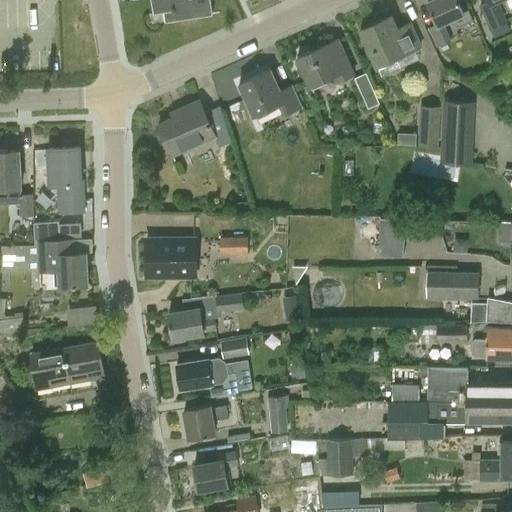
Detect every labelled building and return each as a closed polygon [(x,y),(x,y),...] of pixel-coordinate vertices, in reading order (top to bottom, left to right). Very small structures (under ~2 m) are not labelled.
[(210,0),(151,0),(154,14),(163,12),(165,23),(213,15),(210,0)] [(431,0),(427,2),(437,24),(428,28),(437,48),(451,41),(443,23),(447,21),(460,26),(473,20),(469,11),(464,13),(458,0),(431,0)] [(508,22),(499,1),(499,0),(488,0),(478,5),(489,30),(508,22)] [(392,15),(360,29),(376,66),(421,46),(410,23),(398,28),(392,15)] [(310,85),(331,75),(336,85),(355,77),(338,39),(297,57),(310,85)] [(280,90),(271,69),(238,83),(254,116),(280,104),(285,115),(303,107),(292,84),(280,90)] [(379,104),(366,73),(354,78),(368,109),(379,104)] [(172,156),(214,137),(219,147),(232,142),(221,106),(205,113),(199,100),(183,108),(184,112),(158,124),(172,156)] [(443,100),(440,163),(472,164),(475,102),(443,100)] [(417,145),(439,146),(441,106),(419,105),(417,145)] [(85,180),(81,180),(80,148),(48,150),(49,183),(57,183),(58,214),(86,213),(85,180)] [(0,203),(9,203),(8,188),(21,187),(20,150),(0,150),(0,203)] [(34,215),(33,193),(19,193),(20,216),(34,215)] [(403,256),(405,219),(381,218),(379,254),(403,256)] [(34,222),(35,239),(60,238),(59,221),(34,222)] [(497,242),(511,242),(511,251),(510,252),(510,265),(511,265),(511,222),(497,222),(497,242)] [(55,285),(60,285),(60,286),(88,284),(87,253),(92,252),(92,238),(34,241),(34,245),(2,247),(0,264),(0,271),(32,270),(32,286),(41,285),(41,272),(55,271),(55,285)] [(146,239),(147,276),(196,276),(195,238),(146,239)] [(220,240),(220,254),(248,254),(248,239),(220,240)] [(427,265),(426,297),(479,298),(479,266),(462,266),(462,272),(457,272),(457,265),(427,265)] [(242,294),(216,297),(218,312),(244,309),(242,294)] [(486,320),(511,318),(511,301),(487,296),(487,303),(471,303),(471,322),(486,320)] [(61,306),(62,322),(87,321),(86,305),(61,306)] [(214,317),(202,319),(200,307),(168,313),(172,339),(204,333),(204,332),(216,330),(214,317)] [(0,331),(25,330),(23,315),(0,315),(0,331)] [(468,324),(436,324),(436,343),(468,342),(468,324)] [(474,356),(486,357),(511,358),(511,327),(487,327),(487,338),(475,338),(472,341),(471,353),(474,356)] [(247,337),(221,341),(223,358),(250,355),(247,337)] [(99,343),(65,348),(71,383),(105,377),(99,343)] [(37,388),(71,383),(65,348),(31,354),(37,388)] [(220,358),(208,360),(208,359),(177,364),(181,390),(212,385),(212,384),(224,382),(229,375),(227,362),(220,358)] [(467,402),(511,402),(511,382),(467,382),(468,367),(428,366),(427,400),(467,399),(467,402)] [(392,401),(418,400),(418,384),(393,384),(392,401)] [(267,396),(271,432),(288,431),(286,407),(289,407),(288,394),(267,396)] [(388,437),(405,437),(446,436),(446,421),(467,421),(511,422),(511,402),(467,402),(467,399),(427,400),(418,400),(392,401),(388,401),(388,437)] [(226,405),(211,407),(211,405),(184,410),(189,438),(216,434),(214,420),(228,418),(226,405)] [(326,458),(319,458),(320,475),(354,475),(354,457),(368,456),(367,437),(352,438),(328,439),(326,439),(326,458)] [(287,450),(315,451),(315,439),(287,439),(287,450)] [(463,475),(502,475),(511,474),(511,441),(502,441),(502,459),(480,459),(480,460),(463,460),(463,475)] [(228,485),(225,467),(239,464),(236,449),(216,453),(218,461),(194,465),(198,490),(228,485)] [(87,487),(111,479),(107,465),(82,473),(87,487)] [(315,511),(314,478),(298,479),(299,511),(315,511)] [(236,496),(238,511),(235,511),(259,511),(256,493),(236,496)] [(415,511),(440,511),(440,501),(416,502),(415,511)] [(324,511),(382,511),(382,503),(325,505),(324,511)] [(511,511),(511,503),(482,503),(482,511),(481,511),(480,511),(511,511)]
